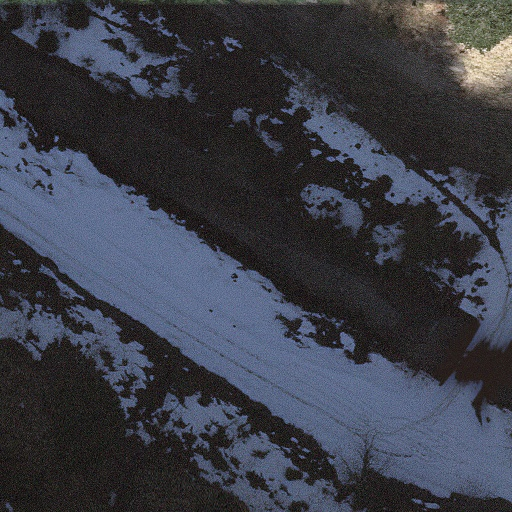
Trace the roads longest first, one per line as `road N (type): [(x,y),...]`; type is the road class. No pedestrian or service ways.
road 1 (track): [(0,205),(296,399),(423,466)]
road 2 (track): [(423,466),(511,306)]
